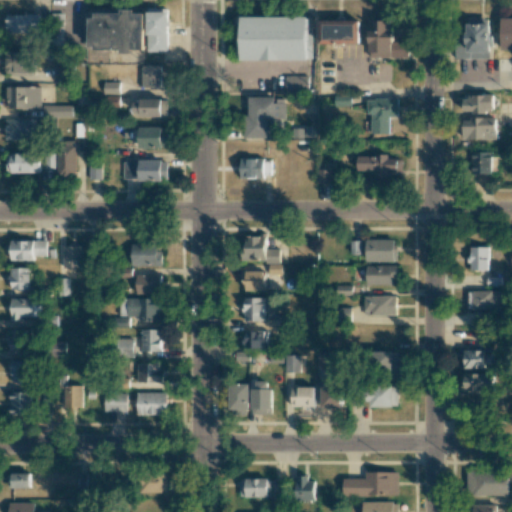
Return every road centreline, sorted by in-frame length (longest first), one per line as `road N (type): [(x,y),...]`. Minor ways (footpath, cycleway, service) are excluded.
road 1 (residential): [(511,445),(0,446)]
road 2 (residential): [(432,0),(433,511)]
road 3 (tertiary): [(202,0),(203,511)]
road 4 (residential): [(511,210),(0,210)]
